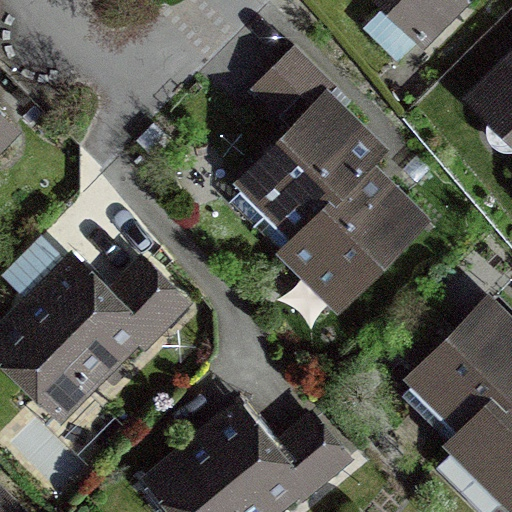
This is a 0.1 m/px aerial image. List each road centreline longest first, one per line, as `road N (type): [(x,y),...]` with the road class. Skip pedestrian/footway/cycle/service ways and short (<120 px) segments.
road 1 (residential): [(136,93),(229,0)]
road 2 (residential): [(47,0),(136,93)]
